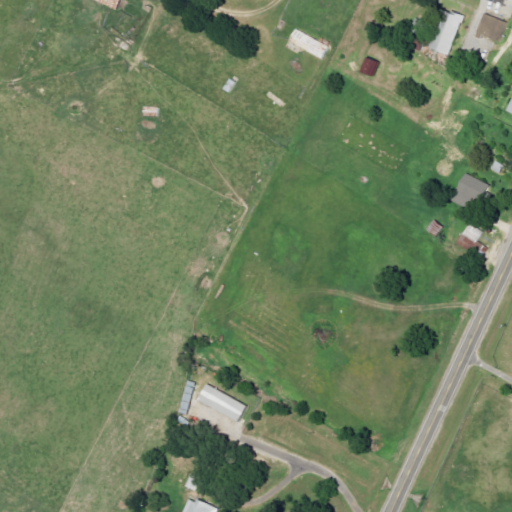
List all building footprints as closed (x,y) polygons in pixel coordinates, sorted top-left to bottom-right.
[(122,0),(94,0),(118,10),(122,0)] [(448,56),(464,17),(445,9),(429,48),(448,56)] [(498,42),(506,22),(484,13),(476,33),(498,42)] [(323,60),(330,47),(296,29),(289,41),(323,60)] [(361,73),(374,78),(379,62),(365,58),(361,73)] [(452,200),(469,207),(473,197),(484,202),(492,185),(464,173),(452,200)] [(239,423),(249,406),(206,383),(197,400),(239,423)] [(182,511),(215,511),(217,508),(188,497),(182,511)]
